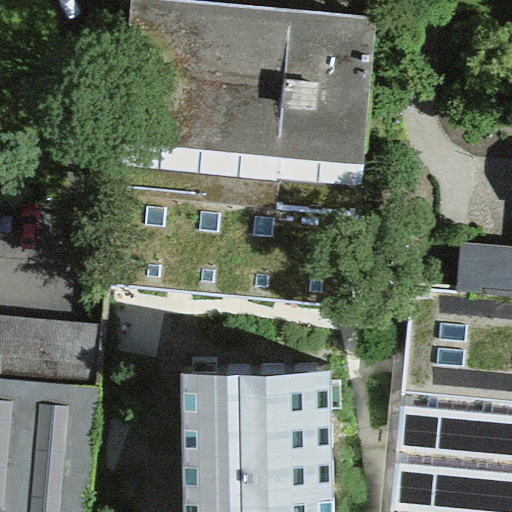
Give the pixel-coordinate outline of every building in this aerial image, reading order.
[(133,0),(116,187),(357,210),(373,22),(244,10),(188,4),(188,0),(133,0)] [(352,274),(357,210),(116,187),(107,282),(351,305),(352,298),(354,274),(352,274)] [(511,251),(465,247),(461,284),(511,289),(511,251)] [(511,400),(511,289),(461,284),(412,280),(406,338),(401,391),(511,400)] [(0,310),(0,376),(98,385),(104,320),(0,310)] [(333,511),(331,361),(181,364),(183,511),(333,511)] [(0,511),(86,511),(98,385),(0,376),(0,511)] [(511,511),(511,400),(401,391),(398,429),(393,480),(390,511),(511,511)]
